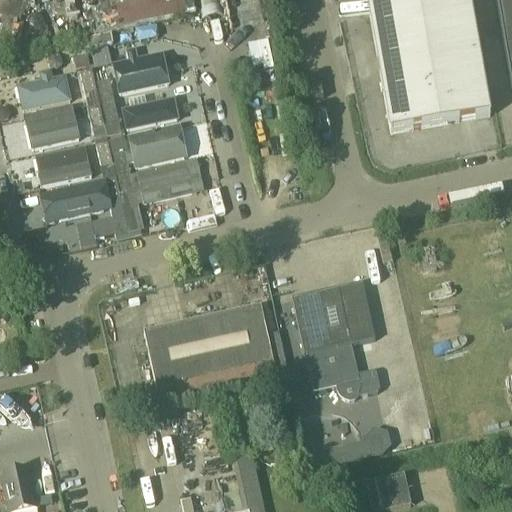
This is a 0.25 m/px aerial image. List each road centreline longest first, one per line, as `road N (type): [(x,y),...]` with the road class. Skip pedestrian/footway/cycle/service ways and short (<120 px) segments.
road 1 (unclassified): [(69,279),(61,312),(105,511)]
road 2 (unclassified): [(356,210),(308,0)]
road 3 (unclassified): [(252,233),(201,42)]
road 4 (unclassified): [(252,233),(85,268),(69,279)]
road 5 (unclassified): [(511,178),(356,210)]
